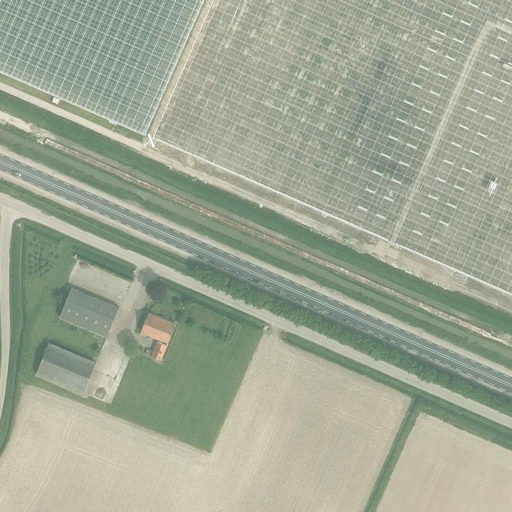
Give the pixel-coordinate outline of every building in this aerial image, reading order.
[(0,0),(0,71),(145,135),(204,0),(0,0)] [(60,318),(69,321),(107,337),(119,308),(72,288),(60,318)] [(169,343),(172,334),(176,324),(149,314),(142,332),(169,343)] [(161,361),(167,346),(157,342),(153,352),(148,350),(146,354),(161,361)] [(84,394),(88,385),(97,363),(49,344),(37,374),(84,394)]
